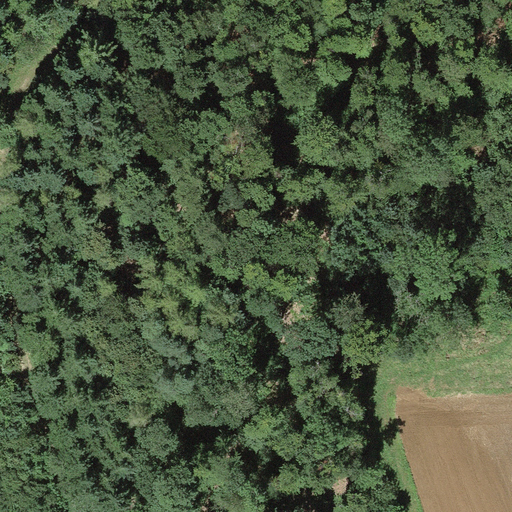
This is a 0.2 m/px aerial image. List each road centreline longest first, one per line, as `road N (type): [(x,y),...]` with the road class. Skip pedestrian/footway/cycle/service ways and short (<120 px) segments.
road 1 (track): [(0,128),(20,84),(61,47),(116,21),(273,0)]
road 2 (track): [(74,511),(13,341),(0,272)]
